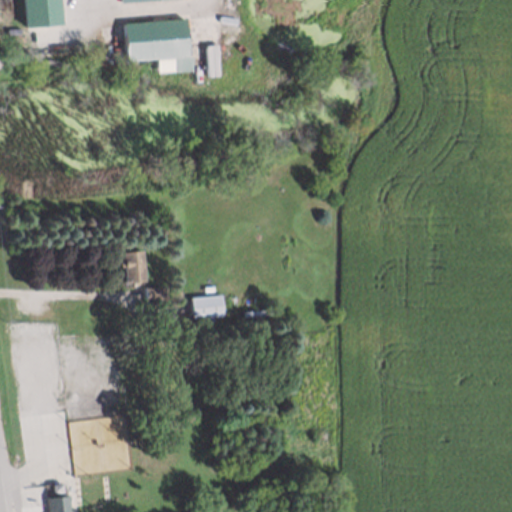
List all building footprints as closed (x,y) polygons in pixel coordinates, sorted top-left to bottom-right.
[(60,25),(58,0),(21,0),(25,28),(60,25)] [(0,34),(0,14),(6,14),(9,33),(0,34)] [(123,25),(126,63),(187,57),(184,21),(123,25)] [(217,45),(205,46),(206,76),(217,76),(217,45)] [(122,281),(119,249),(138,247),(141,279),(122,281)] [(142,300),(141,285),(157,283),(158,299),(142,300)] [(190,299),(192,320),(223,317),(221,296),(190,299)] [(43,511),(42,495),(64,492),(65,511),(43,511)]
